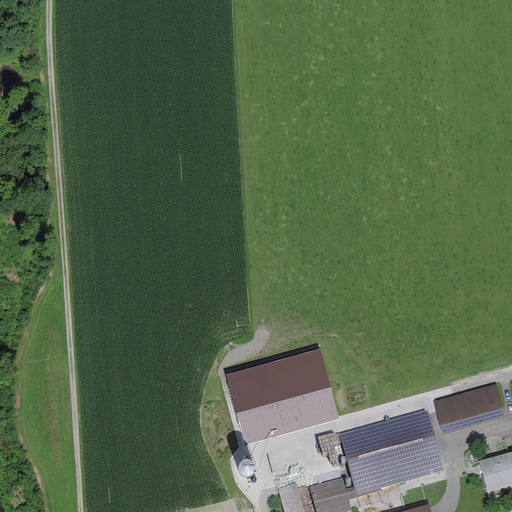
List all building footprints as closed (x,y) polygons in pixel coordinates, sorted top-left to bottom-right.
[(494,387),(437,404),(443,426),(501,410),(498,398),(494,387)] [(410,481),(409,475),(441,466),(434,441),(427,415),(341,439),(357,499),(379,493),(378,490),(410,481)] [(511,454),(482,463),(489,490),(506,485),(506,482),(511,480),(511,454)] [(342,482),(311,491),(316,511),(347,511),(350,511),(342,482)] [(295,489),(280,493),(285,511),(301,511),(301,509),(295,489)]
